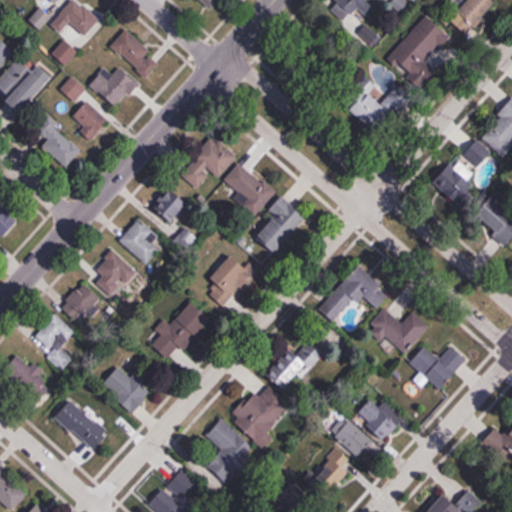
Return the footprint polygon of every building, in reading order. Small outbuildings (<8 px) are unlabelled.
[(38,28),(63,0),(35,0),(42,6),(29,20),(38,28)] [(99,22),(76,0),(75,0),(51,24),(62,34),(72,24),(85,37),(99,22)] [(217,0),(201,0),(210,8),(217,0)] [(346,22),(365,0),(334,0),(329,7),(346,22)] [(466,34),(497,4),(492,0),(465,0),(449,16),(466,34)] [(388,59),(412,79),(450,34),(426,14),(388,59)] [(113,46),(146,79),(161,64),(127,30),(113,46)] [(0,67),(15,51),(0,37),(0,67)] [(7,101),(21,114),(52,77),(38,65),(34,71),(18,58),(0,79),(0,89),(10,98),(7,101)] [(300,84),(301,62),(286,61),(285,84),(300,84)] [(119,108),(139,83),(119,68),(114,76),(104,69),(91,86),(119,108)] [(61,89),(74,103),(86,90),(73,77),(61,89)] [(377,136),(412,100),(399,87),(381,105),(366,90),(348,108),(377,136)] [(511,144),(511,99),(481,138),(503,155),(511,144)] [(84,127),(80,131),(91,141),(109,121),(87,102),(73,117),(84,127)] [(84,148),(46,117),(30,136),(68,167),(84,148)] [(220,179),(237,156),(212,136),(181,177),(197,189),(211,172),(220,179)] [(490,153),(477,142),(465,157),(479,168),(490,153)] [(236,199),(256,216),(275,193),(240,163),(224,181),(240,194),(236,199)] [(472,174),(461,164),(456,170),(450,165),(435,184),(459,204),(475,186),(468,179),(472,174)] [(189,205),(173,190),(155,208),(171,223),(189,205)] [(306,220),(284,196),(267,211),(274,219),(258,234),(274,251),(306,220)] [(511,242),(511,210),(493,197),(475,221),(509,247),(511,242)] [(0,235),(2,237),(20,220),(0,199),(0,235)] [(145,265),(160,250),(149,239),(155,234),(141,220),(120,240),(145,265)] [(112,297),(136,273),(113,249),(94,268),(103,277),(97,282),(112,297)] [(222,304),(249,270),(230,255),(203,289),(222,304)] [(354,301),(352,300),(374,277),(362,265),(319,310),(333,323),(354,301)] [(61,306),(78,323),(101,299),(84,283),(61,306)] [(172,325),(164,319),(155,330),(161,335),(152,345),(171,362),(211,316),(193,301),(172,325)] [(400,356),(429,329),(412,310),(399,322),(387,309),(370,324),(400,356)] [(75,333),(57,314),(31,340),(60,371),(71,360),(59,348),(75,333)] [(271,372),(288,388),(322,353),(306,337),(271,372)] [(411,363),(439,390),(467,361),(452,347),(440,359),(427,346),(411,363)] [(50,385),(20,356),(4,373),(33,402),(50,385)] [(103,384),(133,413),(151,394),(122,365),(103,384)] [(263,448),(273,437),(268,432),(289,410),(265,388),(234,421),(263,448)] [(57,418),(94,451),(110,432),(73,400),(57,418)] [(380,408),(371,400),(357,415),(384,441),(405,420),(386,401),(380,408)] [(358,458),(373,443),(346,416),(331,432),(358,458)] [(497,459),(511,446),(511,418),(483,441),(497,459)] [(254,448),(223,419),(207,435),(222,450),(208,465),(224,480),(254,448)] [(354,463),(339,450),(313,479),(327,492),(354,463)] [(12,511),(27,495),(0,470),(0,503),(1,502),(12,511)] [(196,483),(182,470),(167,486),(182,500),(196,483)] [(150,503),(158,511),(186,511),(164,489),(150,503)] [(457,502),(448,493),(429,511),(472,511),(480,504),(467,491),(457,502)]
